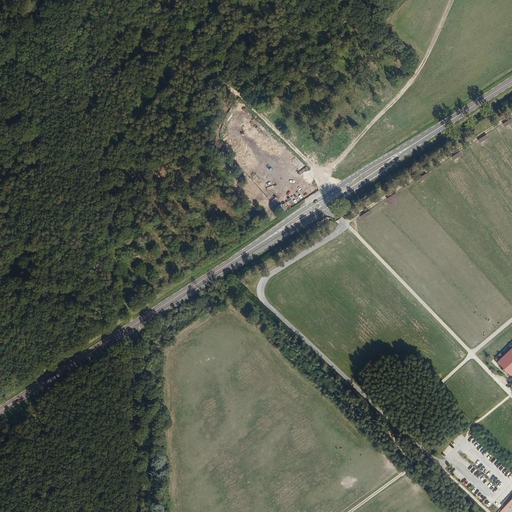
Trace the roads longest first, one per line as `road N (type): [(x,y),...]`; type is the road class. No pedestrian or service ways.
road 1 (track): [(95,0),(83,30),(82,70),(130,326)]
road 2 (track): [(511,394),(344,225)]
road 3 (primary): [(435,130),(242,254)]
road 4 (primary): [(242,254),(435,130)]
road 5 (track): [(451,0),(412,78),(320,183)]
road 6 (track): [(345,222),(511,113)]
road 7 (tertiary): [(137,511),(125,329)]
road 8 (track): [(395,423),(511,319)]
road 9 (primary): [(0,410),(125,329)]
road 10 (primary): [(125,329),(242,254)]
